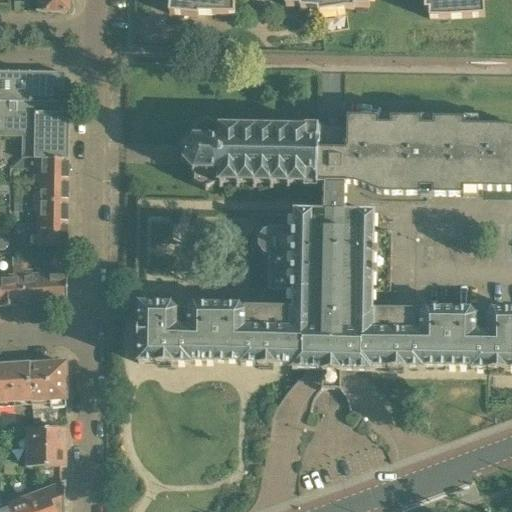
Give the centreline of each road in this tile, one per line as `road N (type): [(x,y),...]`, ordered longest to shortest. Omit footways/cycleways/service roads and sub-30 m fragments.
road 1 (residential): [(95,57),(90,329)]
road 2 (residential): [(86,511),(90,329)]
road 3 (tertiary): [(342,511),(511,448)]
